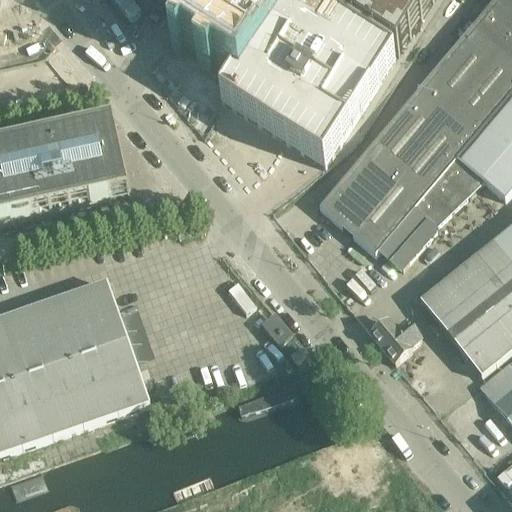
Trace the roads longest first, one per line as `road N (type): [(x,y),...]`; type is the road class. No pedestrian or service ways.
road 1 (unclassified): [(465,511),(119,85)]
road 2 (unknown): [(350,101),(347,76),(333,57),(314,43),(291,44),(270,59),(269,94),(281,109),(323,113)]
road 3 (unknown): [(242,235),(316,171),(350,101)]
